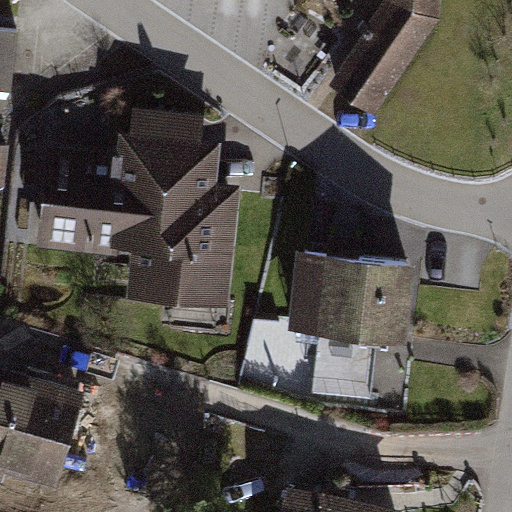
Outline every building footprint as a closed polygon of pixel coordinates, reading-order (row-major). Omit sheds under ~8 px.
[(433,0),(394,0),(336,78),(369,101),(434,13),(433,0)] [(0,91),(6,92),(11,34),(0,32),(0,91)] [(127,171),(57,166),(51,241),(145,248),(142,281),(221,287),(228,200),(192,197),(195,159),(128,154),(127,171)] [(413,263),(298,251),(288,340),(315,343),(310,391),(361,397),(368,338),(404,342),(413,263)] [(74,398),(0,379),(0,458),(56,472),(74,398)] [(328,511),(278,502),(275,511),(328,511)]
